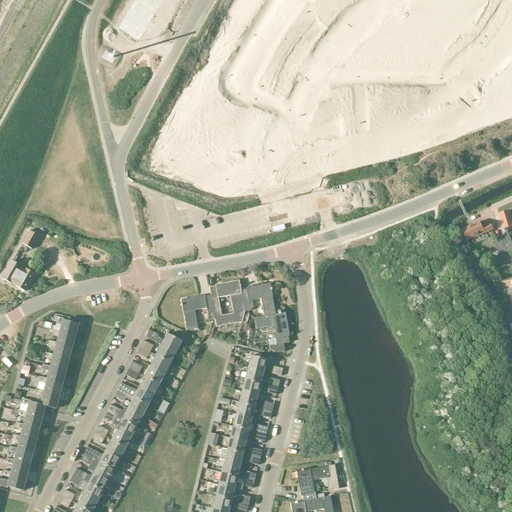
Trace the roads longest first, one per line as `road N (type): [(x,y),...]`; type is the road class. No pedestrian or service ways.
road 1 (unclassified): [(142,277),(121,156),(205,0)]
road 2 (residential): [(260,511),(308,320),(295,245)]
road 3 (residential): [(38,511),(147,299),(142,277)]
road 4 (unclassified): [(295,245),(511,164)]
road 5 (unclassified): [(142,277),(295,245)]
road 6 (unclassified): [(0,325),(53,296),(142,277)]
